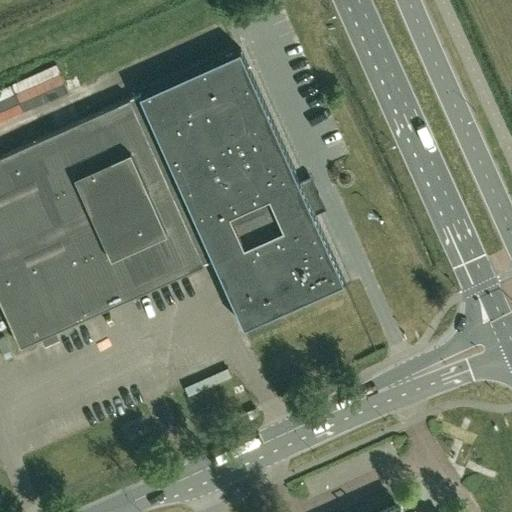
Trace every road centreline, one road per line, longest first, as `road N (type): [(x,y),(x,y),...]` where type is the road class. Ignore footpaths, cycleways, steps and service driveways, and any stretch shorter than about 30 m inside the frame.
road 1 (tertiary): [(110,511),(507,340)]
road 2 (primary): [(355,0),(507,340)]
road 3 (primary): [(511,234),(408,0)]
